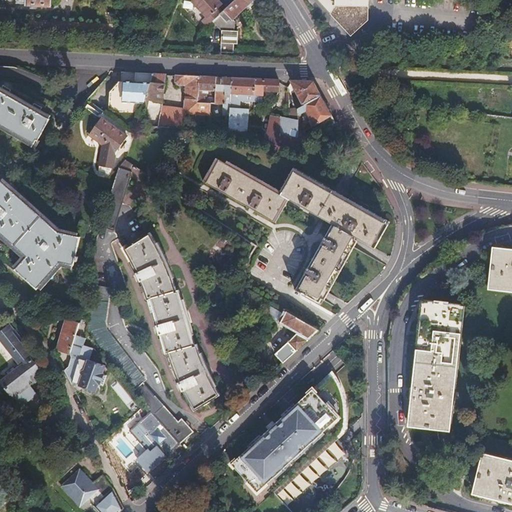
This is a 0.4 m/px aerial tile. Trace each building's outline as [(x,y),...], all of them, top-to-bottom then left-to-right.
[(214,17),(223,9),(219,5),(220,3),(217,0),(191,0),(206,16),(210,13),(214,17)] [(223,34),(221,52),(235,53),(235,44),(239,44),(240,31),(236,31),(236,22),(231,16),(241,7),(248,0),(253,0),(254,0),(256,2),(258,0),(233,0),(223,9),(214,17),(211,20),(223,34)] [(244,9),(254,0),(253,0),(248,0),(241,7),(244,9)] [(319,0),(352,34),(369,20),(369,0),(319,0)] [(167,75),(153,74),(140,127),(187,129),(188,115),(210,117),(211,111),(211,107),(208,107),(197,106),(198,97),(200,77),(177,75),(176,81),(179,84),(187,85),(185,111),(163,107),(167,75)] [(216,77),(200,77),(198,97),(205,98),(205,94),(216,94),(216,77)] [(232,78),(216,77),(216,94),(215,97),(224,98),(224,104),(227,104),(227,92),(232,92),(232,78)] [(255,79),(232,78),(232,92),(232,104),(232,111),(240,111),(240,102),(247,102),(247,95),(255,95),(255,79)] [(263,91),(279,92),(279,81),(255,79),(255,95),(247,95),(247,102),(263,102),(263,91)] [(290,108),(291,120),(291,124),(299,125),(298,117),(302,115),(298,108),(321,97),(314,83),(292,81),(294,89),(292,90),(293,93),(296,91),(298,96),(293,98),(297,106),(290,108)] [(0,125),(32,144),(35,138),(36,139),(49,118),(37,111),(40,107),(32,102),(29,107),(7,94),(10,89),(1,84),(0,85),(0,125)] [(309,122),(311,128),(322,122),(332,117),(321,97),(298,108),(302,115),(304,114),(307,112),(311,120),(309,122)] [(224,114),(232,114),(232,111),(232,104),(227,104),(224,104),(224,114)] [(230,130),(229,136),(247,140),(248,111),(246,111),(240,111),(232,111),(232,114),(230,130)] [(405,114),(401,122),(408,126),(413,119),(405,114)] [(101,117),(88,134),(101,145),(97,166),(110,170),(113,154),(126,137),(101,117)] [(332,117),(322,122),(326,131),(337,126),(332,117)] [(269,132),(267,144),(300,151),(299,134),(299,125),(291,124),(291,120),(281,121),(271,118),(269,132)] [(279,196),(224,165),(213,159),(199,183),(270,222),(284,199),(287,200),(328,224),(291,291),(298,294),(299,291),(316,301),(319,297),(352,237),(354,238),(374,250),(379,240),(377,239),(384,224),(367,215),(349,204),(292,172),(281,193),(279,196)] [(225,162),(224,165),(279,196),(281,193),(225,162)] [(117,168),(110,188),(98,227),(111,231),(128,172),(117,168)] [(294,169),(292,172),(349,204),(351,201),(294,169)] [(0,181),(0,234),(26,257),(13,272),(35,291),(59,264),(70,268),(79,239),(59,233),(0,181)] [(284,199),(270,222),(274,224),(287,200),(284,199)] [(351,201),(349,204),(367,215),(369,212),(370,209),(353,199),(351,201)] [(369,212),(367,215),(384,224),(377,239),(379,240),(389,223),(369,212)] [(149,232),(123,247),(137,276),(145,298),(147,298),(165,352),(167,352),(175,375),(194,412),(219,396),(203,362),(200,355),(195,340),(192,340),(188,327),(180,300),(176,285),(173,285),(168,273),(161,255),(149,232)] [(321,298),(354,238),(352,237),(319,297),(321,298)] [(511,252),(496,251),(492,288),(511,290),(511,252)] [(133,394),(144,405),(150,412),(179,444),(193,432),(181,420),(178,423),(172,417),(154,397),(143,384),(146,382),(131,363),(108,333),(103,325),(107,290),(91,286),(91,293),(94,295),(93,302),(90,301),(88,321),(86,332),(103,354),(133,393),(133,394)] [(425,298),(413,422),(450,426),(463,301),(425,298)] [(279,322),(283,314),(271,306),(266,314),(279,322)] [(288,312),(284,310),(283,314),(279,322),(281,324),(288,312)] [(277,355),(283,362),(318,330),(319,329),(288,312),(281,324),(297,333),(277,353),(277,355)] [(75,337),(78,325),(67,322),(60,351),(71,354),(75,337)] [(21,360),(25,357),(24,356),(26,355),(23,350),(24,350),(27,348),(9,325),(0,331),(0,337),(18,361),(21,359),(21,360)] [(271,355),(290,337),(281,327),(261,345),(271,355)] [(0,339),(18,362),(21,360),(21,359),(18,361),(0,337),(0,339)] [(83,347),(85,341),(75,337),(71,354),(70,356),(72,359),(79,360),(80,357),(83,347)] [(88,348),(83,347),(80,357),(86,359),(88,348)] [(80,357),(79,360),(87,362),(91,349),(88,348),(86,359),(80,357)] [(28,361),(27,360),(24,363),(24,364),(16,371),(15,370),(13,366),(5,372),(8,376),(8,377),(2,382),(11,393),(20,405),(25,401),(19,393),(29,385),(34,380),(31,376),(39,370),(30,359),(28,361)] [(72,385),(72,386),(73,381),(79,360),(72,359),(69,367),(65,371),(72,385)] [(87,362),(79,360),(73,381),(100,388),(101,385),(106,386),(108,381),(103,380),(104,374),(104,372),(105,366),(93,364),(94,361),(91,360),(90,363),(87,362)] [(340,431),(273,493),(276,496),(347,431),(347,413),(347,410),(346,408),(346,407),(346,405),(346,404),(346,402),(346,401),(345,399),(345,396),(344,394),(343,391),(342,389),(341,387),(341,386),(340,385),(340,384),(339,382),(339,381),(338,379),(337,379),(337,378),(336,376),(334,374),(333,373),(333,372),(332,371),(312,389),(315,392),(331,377),(332,379),(333,380),(334,382),(335,384),(336,386),(337,387),(338,389),(339,392),(340,396),(341,398),(341,400),(342,403),(342,404),(342,405),(342,406),(342,408),(342,410),(342,419),(342,421),(342,423),(342,424),(341,425),(341,426),(341,427),(341,428),(341,429),(340,429),(340,431)] [(0,381),(10,394),(11,393),(2,382),(8,377),(8,376),(0,381)] [(306,400),(304,397),(295,405),(282,417),(275,424),(268,429),(261,436),(248,448),(231,464),(257,492),(265,484),(273,493),(340,431),(340,429),(341,429),(341,428),(341,427),(341,426),(341,425),(342,424),(342,423),(342,421),(342,419),(342,410),(342,408),(342,406),(342,405),(342,404),(342,403),(341,400),(341,398),(340,396),(339,392),(338,389),(337,387),(336,386),(335,384),(334,382),(333,380),(332,379),(331,377),(315,392),(306,400)] [(37,395),(29,385),(19,393),(25,401),(20,405),(22,407),(37,395)] [(312,389),(304,397),(306,400),(315,392),(312,389)] [(293,403),(281,415),(282,417),(295,405),(293,403)] [(148,473),(179,444),(150,412),(128,431),(146,452),(137,460),(148,473)] [(272,421),(266,426),(268,429),(275,424),(272,421)] [(259,435),(247,446),(248,448),(261,436),(259,435)] [(511,445),(488,439),(475,491),(511,500),(511,445)] [(94,507),(99,511),(119,511),(123,509),(114,491),(103,476),(94,484),(81,470),(65,484),(70,490),(68,493),(70,495),(76,501),(84,494),(89,499),(95,506),(94,507)] [(70,490),(65,484),(62,487),(68,493),(70,490)] [(290,511),(276,496),(273,493),(265,484),(257,492),(260,496),(242,511),(290,511)] [(283,489),(279,494),(289,503),(293,499),(283,489)] [(81,507),(89,499),(84,494),(76,501),(81,507)] [(313,511),(321,505),(317,501),(304,511),(313,511)]
